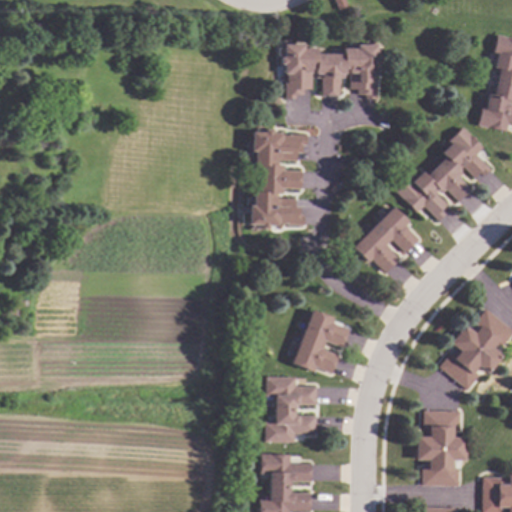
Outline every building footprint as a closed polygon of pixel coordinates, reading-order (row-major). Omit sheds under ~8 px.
[(342,0),(345,6),(337,10),(332,0),(342,0)] [(511,39),(511,101),(508,101),(507,106),(511,107),(511,124),(504,123),(502,132),(474,126),(478,107),(481,108),(484,95),(490,96),(496,69),(490,68),(493,55),(490,54),(494,35),(511,39)] [(374,57),(377,57),(377,65),(374,65),(373,74),(373,99),(371,99),(362,99),(362,95),(354,95),(354,90),(348,90),(346,90),(346,73),(341,73),(341,78),(336,78),(336,95),(335,95),(319,95),(318,95),(318,78),(313,78),(313,73),(309,73),(308,90),(307,89),(300,89),(300,95),(293,95),(293,99),(284,98),(282,98),(282,82),(283,82),(283,74),(281,74),(281,65),(278,65),(278,58),(281,58),(281,45),(283,45),(300,45),(300,49),(314,49),(314,54),(340,54),(341,49),(354,49),(354,45),(372,45),(374,45),(374,57)] [(479,149),(478,149),(472,156),(486,170),(486,171),(480,177),(476,173),(470,178),(459,167),(456,171),(458,174),(455,177),(467,190),(466,190),(455,201),(454,203),(442,191),(438,194),(435,190),(431,194),(442,205),(437,210),(441,214),(435,220),(434,222),(419,207),(413,213),(392,193),(406,179),(408,182),(418,172),(422,176),(441,158),(437,154),(447,144),(445,142),(458,128),(479,149)] [(269,130),(269,133),(278,134),(278,136),(281,136),(286,136),(286,135),(303,136),(303,137),(303,145),(299,145),(298,153),(293,153),(293,160),(292,162),(276,161),(275,166),(281,166),(281,171),(299,172),(299,173),(298,188),(298,190),(280,189),(280,194),(275,194),(275,199),(292,199),(292,201),(292,207),(297,207),(297,215),(300,215),(300,224),(275,223),(275,226),(265,225),(265,229),(258,229),(258,225),(246,225),(247,206),(250,206),(251,192),(256,192),(257,166),(252,166),(252,152),(249,152),(249,132),(262,133),(262,130),(269,130)] [(403,222),(400,225),(414,240),(413,242),(402,253),(401,254),(387,240),(381,246),(395,260),(394,261),(382,273),(381,274),(367,259),(363,263),(348,248),(389,208),(403,222)] [(18,320),(8,320),(8,308),(18,308),(18,320)] [(331,319),(329,323),(345,329),(344,332),(339,347),(338,347),(323,341),(319,349),(335,356),(335,358),(329,373),(328,373),(309,366),(308,371),(288,363),(308,310),(331,319)] [(510,332),(509,333),(498,346),(494,343),(489,349),(498,356),(484,374),(476,368),(471,374),(474,376),(463,390),(461,389),(436,368),(435,367),(446,353),(449,355),(454,349),(446,343),(461,325),(471,333),(475,327),(471,323),(481,310),(482,310),(510,332)] [(291,379),(291,387),(312,387),(312,388),(312,404),(312,405),(291,405),(291,416),(312,416),(312,418),(311,434),(290,434),(290,442),(290,443),(261,442),(261,423),(271,423),(271,397),(262,397),(262,378),(291,378),(291,379)] [(455,431),(452,430),(452,438),(461,438),(461,461),(451,461),(451,469),(455,469),(454,486),(454,487),(418,486),(418,468),(422,468),(422,460),(412,460),(413,437),(423,437),(423,429),(419,429),(420,414),(420,412),(451,412),(456,412),(455,431)] [(286,464),(307,464),(307,465),(307,481),(307,482),(286,482),(286,493),(307,494),(307,495),(307,511),(286,511),(285,511),(256,511),(257,500),(266,500),(266,474),(257,474),(257,455),(286,456),(286,464)] [(511,511),(504,511),(504,510),(496,510),(496,511),(478,511),(479,480),(479,478),(497,478),(497,482),(504,482),(504,473),(511,473),(511,511)]
